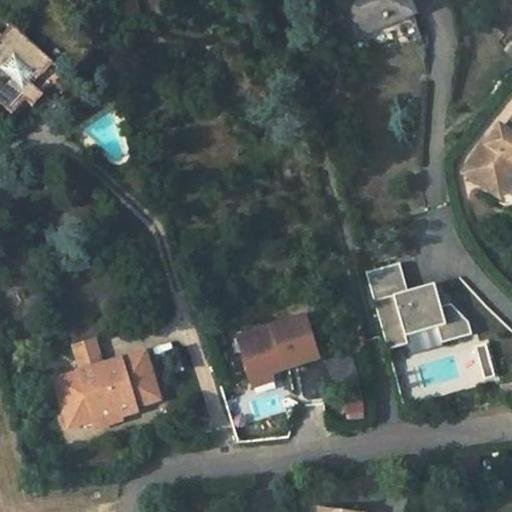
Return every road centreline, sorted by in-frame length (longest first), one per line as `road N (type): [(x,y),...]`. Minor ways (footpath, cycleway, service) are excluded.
road 1 (unknown): [(402,441),(265,0)]
road 2 (residential): [(511,426),(153,476),(128,511)]
road 3 (unknown): [(438,65),(443,192),(486,279),(511,312)]
